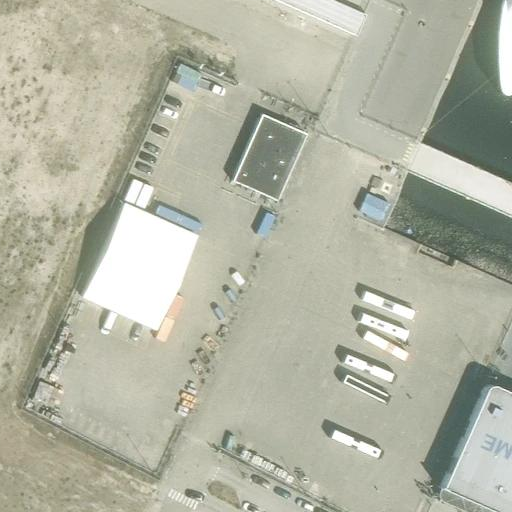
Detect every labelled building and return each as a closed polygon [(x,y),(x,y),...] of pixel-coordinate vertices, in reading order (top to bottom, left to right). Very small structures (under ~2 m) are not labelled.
[(177,63),(168,85),(223,109),(233,86),(177,63)] [(304,134),(259,114),(257,119),(255,118),(249,131),(251,132),(238,162),(236,162),(230,175),(232,176),(230,181),(275,200),(304,134)] [(171,215),(178,197),(161,190),(154,208),(171,215)] [(121,203),(79,297),(153,330),(195,235),(121,203)] [(475,375),(483,358),(463,349),(456,366),(475,375)] [(435,465),(463,388),(387,360),(359,437),(435,465)] [(493,511),(511,511),(511,394),(492,386),(490,385),(489,385),(487,385),(486,385),(484,386),(483,387),(482,388),(482,389),(439,487),(437,486),(436,487),(493,511)] [(138,460),(156,468),(166,447),(149,439),(138,460)]
